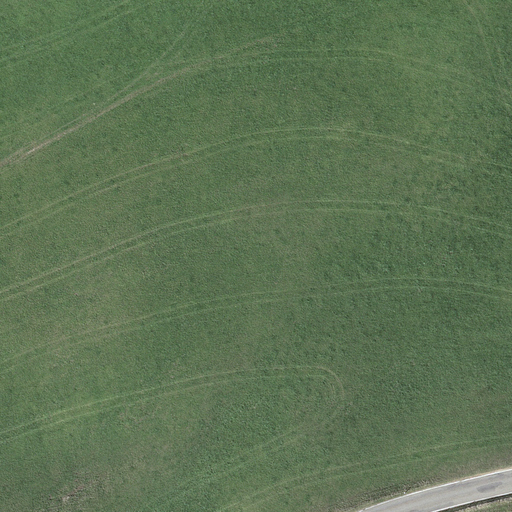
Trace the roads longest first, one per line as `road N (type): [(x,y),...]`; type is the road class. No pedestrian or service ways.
road 1 (track): [(0,167),(247,52)]
road 2 (tertiary): [(382,511),(511,478)]
